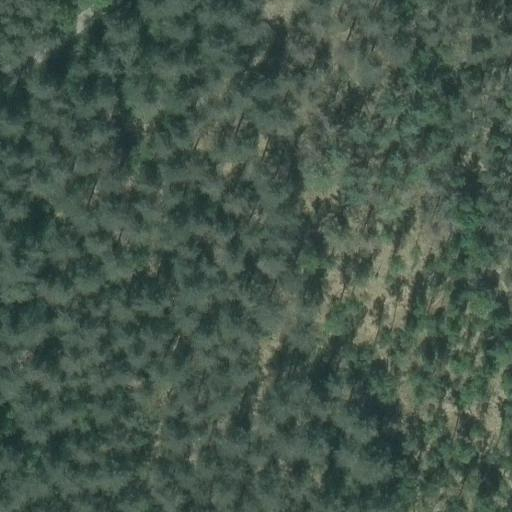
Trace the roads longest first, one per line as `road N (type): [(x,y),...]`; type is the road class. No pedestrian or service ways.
road 1 (track): [(388,0),(511,377)]
road 2 (unclassified): [(0,81),(109,0)]
